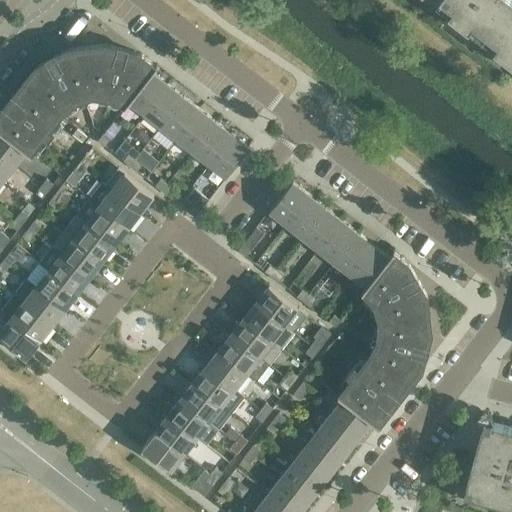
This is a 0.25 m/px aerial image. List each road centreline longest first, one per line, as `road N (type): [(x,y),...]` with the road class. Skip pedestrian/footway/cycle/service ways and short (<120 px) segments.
road 1 (residential): [(203,248),(173,225),(60,372),(121,419),(234,272),(225,265)]
road 2 (residential): [(453,383),(508,315),(509,286),(300,123)]
road 3 (residential): [(300,123),(141,0)]
road 4 (residential): [(354,511),(453,383)]
road 5 (residential): [(203,248),(300,123)]
road 6 (unclassified): [(109,511),(0,425)]
